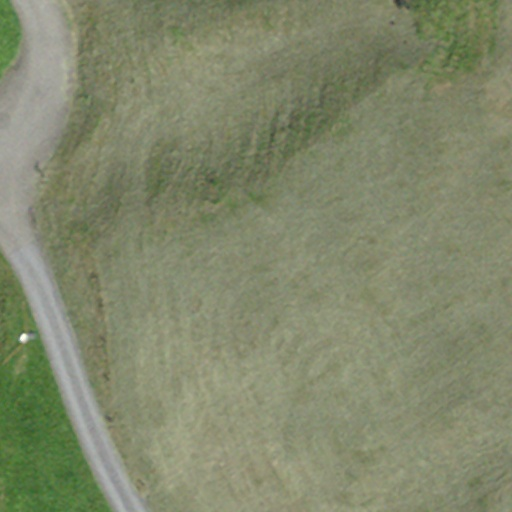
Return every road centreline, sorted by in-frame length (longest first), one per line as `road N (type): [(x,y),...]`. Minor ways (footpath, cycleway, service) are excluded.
road 1 (residential): [(0,201),(133,511)]
road 2 (unclassified): [(0,155),(29,115),(44,72),(37,0)]
